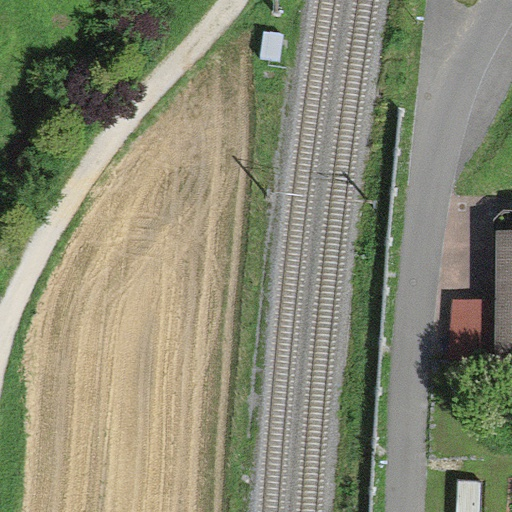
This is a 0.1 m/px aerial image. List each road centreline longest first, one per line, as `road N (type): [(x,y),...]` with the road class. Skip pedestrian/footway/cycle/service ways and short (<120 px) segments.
road 1 (residential): [(458,69),(425,158),(403,511)]
road 2 (track): [(0,317),(108,140),(235,0)]
